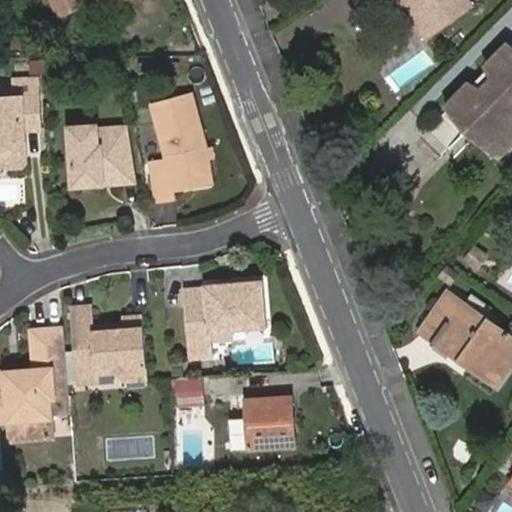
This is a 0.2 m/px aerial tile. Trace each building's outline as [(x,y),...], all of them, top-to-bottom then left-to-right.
[(77,5),(74,0),(49,0),(56,14),(77,5)] [(409,0),(436,37),(475,10),(467,0),(409,0)] [(488,129),(507,147),(511,142),(511,45),(451,107),(481,137),(488,129)] [(0,163),(10,163),(17,168),(25,167),(29,161),(28,146),(22,146),(22,137),(26,128),(41,128),(39,82),(18,82),(18,99),(0,100),(0,163)] [(157,111),(170,162),(169,167),(156,169),(162,201),(178,199),(177,191),(214,185),(210,165),(193,101),(157,111)] [(105,172),(106,179),(135,177),(123,125),(100,126),(98,121),(73,122),(76,181),(97,180),(97,173),(105,172)] [(481,137),(500,155),(507,147),(488,129),(481,137)] [(477,269),(485,255),(471,246),(463,260),(477,269)] [(232,291),(232,285),(206,286),(206,291),(186,291),(188,358),(211,358),(211,334),(267,330),(265,284),(240,284),(240,290),(232,291)] [(429,337),(484,371),(482,374),(508,390),(511,383),(511,333),(506,330),(504,332),(454,300),(429,337)] [(114,330),(113,325),(113,319),(95,321),(95,307),(77,309),(81,384),(102,383),(102,372),(119,371),(130,379),(151,377),(146,316),(129,317),(129,324),(130,329),(114,330)] [(61,385),(70,384),(65,328),(37,329),(39,367),(24,369),(24,382),(17,382),(16,370),(0,371),(0,423),(15,422),(16,444),(56,439),(54,398),(61,397),(61,385)] [(24,382),(24,369),(16,370),(17,382),(24,382)] [(204,403),(202,376),(172,379),(174,405),(204,403)] [(250,447),(295,444),(291,395),(247,399),(250,447)] [(238,419),(226,420),(227,445),(239,445),(238,419)] [(108,502),(109,511),(154,511),(152,497),(108,502)]
